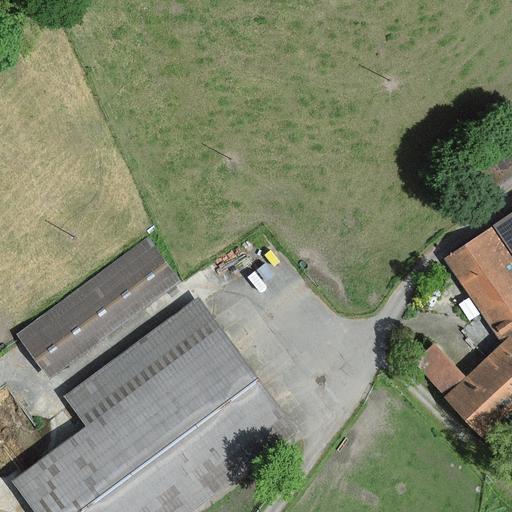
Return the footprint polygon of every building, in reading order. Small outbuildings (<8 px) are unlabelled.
[(511,214),(492,228),(511,257),(511,214)] [(446,259),(501,339),(511,331),(511,257),(492,228),(446,259)] [(171,288),(142,248),(22,335),(51,375),(171,288)] [(185,511),(291,434),(197,307),(74,396),(97,428),(20,485),(39,511),(185,511)] [(511,404),(511,337),(466,381),(447,398),(481,434),(511,404)]
